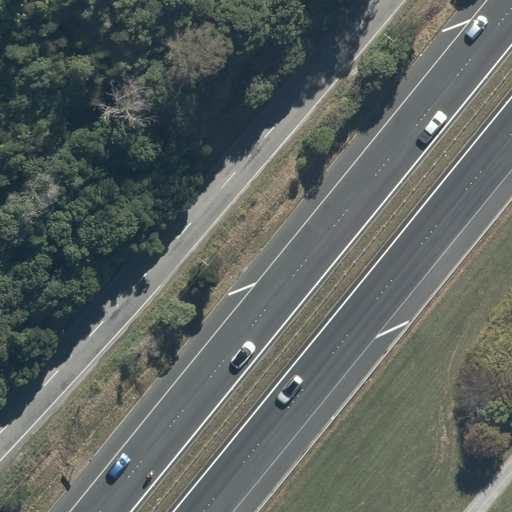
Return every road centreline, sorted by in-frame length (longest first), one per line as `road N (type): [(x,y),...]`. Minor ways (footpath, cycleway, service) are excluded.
road 1 (trunk): [(102,511),(511,8)]
road 2 (residential): [(0,431),(381,0)]
road 3 (trunk): [(511,129),(203,511)]
